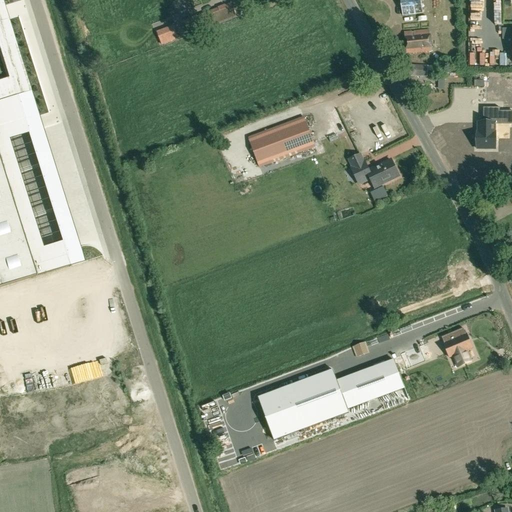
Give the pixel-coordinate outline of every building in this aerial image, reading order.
[(400,0),(403,15),(423,13),(421,0),(400,0)] [(189,34),(235,16),(230,3),(184,22),(189,34)] [(17,96),(29,92),(6,20),(0,22),(0,287),(70,266),(70,263),(72,263),(73,262),(73,261),(70,254),(70,253),(69,253),(67,254),(66,254),(66,255),(66,256),(33,266),(0,161),(0,126),(24,119),(24,120),(25,120),(27,119),(28,119),(28,118),(22,99),(22,98),(21,98),(18,99),(17,96)] [(161,45),(178,39),(173,26),(156,32),(161,45)] [(511,39),(511,29),(502,29),(502,40),(511,39)] [(406,53),(431,50),(430,31),(404,33),(406,53)] [(438,72),(438,66),(427,66),(404,65),(404,75),(427,76),(427,71),(438,72)] [(360,143),(408,125),(402,110),(374,121),(365,99),(346,106),(360,143)] [(477,132),(477,149),(495,149),(495,132),(495,124),(500,124),(500,108),(486,108),(486,123),(483,123),(478,123),(478,132),(477,132)] [(260,167),(315,147),(303,117),(248,137),(260,167)] [(246,164),(250,162),(245,151),(241,153),(246,164)] [(363,163),(360,156),(349,161),(353,169),(352,170),(359,185),(371,179),(375,188),(399,177),(391,160),(368,172),(364,163),(363,163)] [(371,192),(375,201),(387,195),(383,186),(371,192)] [(463,328),(442,337),(444,344),(449,358),(453,356),(458,367),(471,362),(466,351),(472,348),(467,334),(466,335),(463,328)] [(333,370),(258,398),(274,440),(348,413),(347,410),(404,388),(394,360),(337,381),(333,370)] [(422,380),(428,375),(424,370),(418,375),(422,380)]
